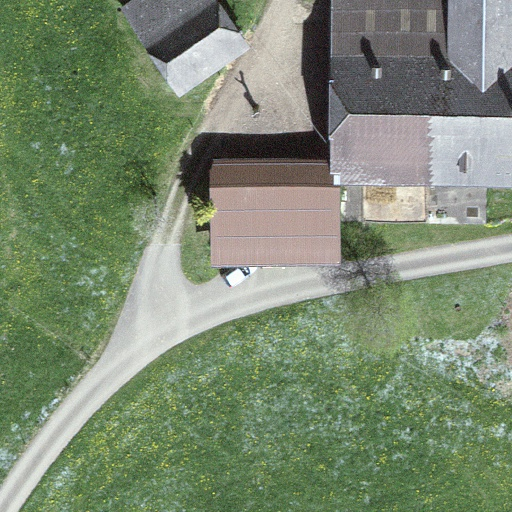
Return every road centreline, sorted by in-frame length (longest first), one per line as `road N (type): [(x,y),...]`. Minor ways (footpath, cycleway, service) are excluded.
road 1 (track): [(2,511),(90,390),(142,343),(194,313),(253,290),(511,242)]
road 2 (track): [(142,343),(181,185),(276,0)]
